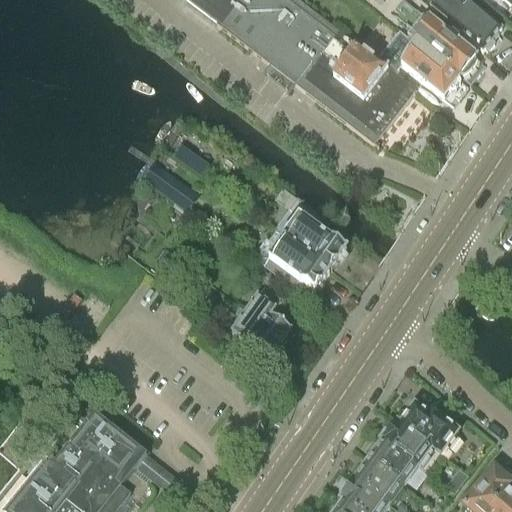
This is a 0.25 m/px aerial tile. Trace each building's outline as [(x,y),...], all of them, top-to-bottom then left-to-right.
[(242,0),(219,31),(374,150),(375,149),(374,149),(416,96),(291,0),(242,0)] [(471,7),(466,13),(450,0),(439,0),(430,12),(482,56),(484,53),(489,55),(494,48),(492,44),(501,33),(471,7)] [(511,0),(498,0),(511,10),(511,0)] [(451,39),(447,39),(402,3),(394,14),(398,18),(396,21),(390,16),(412,34),(407,41),(411,44),(460,82),(461,81),(461,82),(464,81),(466,80),(468,78),(471,76),(472,74),(474,72),(475,69),(475,67),(476,64),(476,62),(458,48),(457,44),(451,39)] [(460,82),(411,44),(400,57),(406,62),(401,69),(443,103),(449,95),(453,96),(455,95),(460,89),(460,88),(461,87),(460,86),(460,85),(459,84),(460,82)] [(151,186),(177,203),(186,189),(159,172),(151,186)] [(317,234),(325,223),(297,203),(289,214),(299,221),(285,241),(332,274),(346,255),(317,234)] [(332,274),(285,241),(268,263),(263,271),(293,292),(291,294),(307,306),(314,296),(315,297),(332,274)] [(198,286),(187,300),(206,316),(217,301),(198,286)] [(290,331),(271,317),(275,311),(258,298),(245,316),(240,312),(235,318),(241,321),(231,335),(251,349),(247,354),(248,359),(258,367),(263,366),(267,360),(269,361),(290,331)] [(440,403),(435,409),(444,417),(449,411),(440,403)] [(406,414),(396,427),(432,452),(441,459),(448,450),(451,453),(459,442),(456,439),(459,435),(429,413),(426,417),(414,409),(409,416),(406,414)] [(130,511),(134,507),(136,504),(126,497),(121,493),(134,477),(147,459),(95,418),(56,468),(51,463),(11,511),(130,511)] [(388,431),(379,443),(418,471),(432,452),(396,427),(392,433),(388,431)] [(373,458),(368,465),(404,491),(418,471),(379,443),(370,456),(373,458)] [(360,469),(351,482),(390,510),(404,491),(368,465),(364,472),(360,469)] [(460,473),(446,492),(454,498),(468,479),(460,473)] [(463,509),(465,511),(491,511),(509,491),(510,492),(511,490),(511,488),(509,486),(509,482),(502,476),(498,476),(494,473),(463,509)] [(134,477),(121,493),(126,497),(136,504),(134,507),(139,511),(140,511),(151,498),(152,497),(152,495),(152,493),(151,491),(150,490),(148,488),(134,477)] [(345,497),(340,504),(351,511),(388,511),(390,510),(351,482),(342,495),(345,497)] [(511,511),(511,493),(510,492),(509,491),(491,511),(511,511)]
